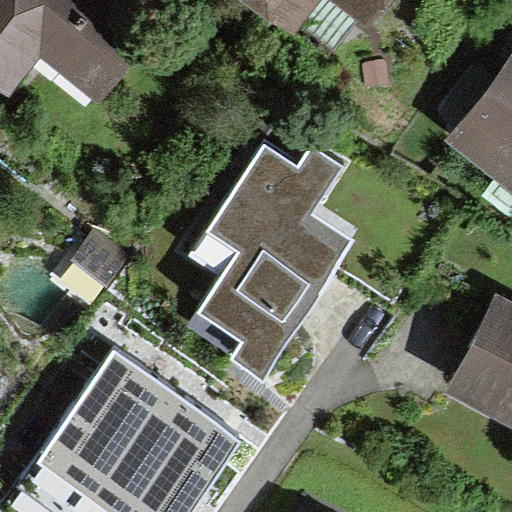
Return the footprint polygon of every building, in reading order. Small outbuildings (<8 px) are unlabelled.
[(101,0),(0,0),(0,87),(4,91),(30,59),(88,107),(147,38),(101,0)] [(249,0),(327,59),(358,18),(370,28),(391,0),(249,0)] [(511,58),(450,140),(511,187),(511,58)] [(234,365),(261,381),(348,239),(316,220),(348,167),(311,144),(298,165),(263,144),(190,263),(218,280),(199,310),(249,340),(234,365)] [(95,228),(58,282),(93,305),(129,251),(95,228)] [(446,388),(511,423),(511,302),(496,294),(446,388)] [(115,339),(0,504),(0,506),(8,511),(196,511),(251,432),(115,339)]
